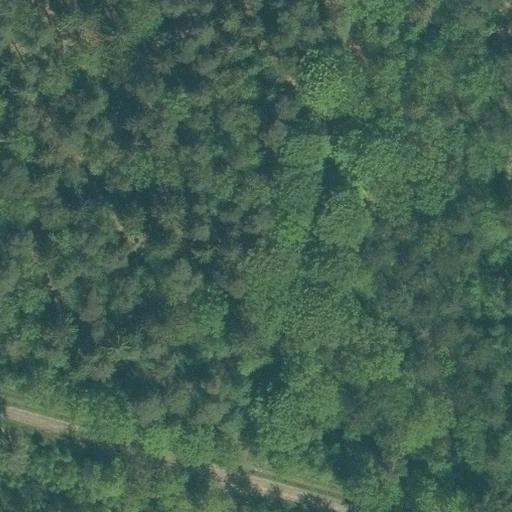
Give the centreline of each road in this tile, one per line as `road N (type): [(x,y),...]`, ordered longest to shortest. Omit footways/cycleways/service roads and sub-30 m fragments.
road 1 (track): [(230,511),(367,0)]
road 2 (unclassified): [(339,511),(0,413)]
